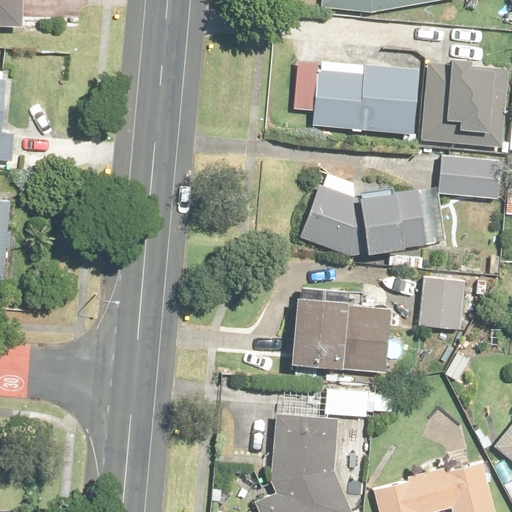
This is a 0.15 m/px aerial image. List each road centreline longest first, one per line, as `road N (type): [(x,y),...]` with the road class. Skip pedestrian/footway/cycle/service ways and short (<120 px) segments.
road 1 (tertiary): [(133,380),(167,0)]
road 2 (residential): [(0,369),(133,380)]
road 3 (tertiary): [(123,511),(133,380)]
